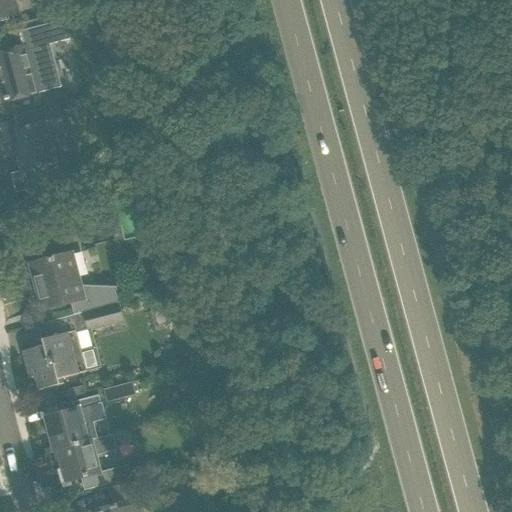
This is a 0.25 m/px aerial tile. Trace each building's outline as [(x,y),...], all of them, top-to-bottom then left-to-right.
[(0,0),(0,17),(16,14),(12,0),(0,0)] [(64,3),(45,8),(49,24),(64,20),(68,19),(64,3)] [(2,53),(0,53),(0,92),(1,98),(2,102),(3,103),(60,88),(49,45),(49,44),(69,39),(64,20),(49,24),(44,25),(29,29),(9,34),(13,49),(13,50),(2,53)] [(20,171),(10,174),(15,193),(48,184),(44,166),(55,163),(48,137),(66,132),(60,113),(58,104),(33,110),(14,116),(18,130),(21,143),(13,145),(20,171)] [(71,303),(74,314),(108,305),(118,303),(114,289),(82,287),(73,253),(62,256),(56,232),(35,238),(41,261),(28,265),(28,266),(29,266),(34,284),(36,284),(43,309),(40,310),(40,312),(71,303)] [(108,305),(74,314),(43,323),(47,338),(41,340),(42,346),(22,351),(29,378),(35,376),(38,390),(58,385),(57,379),(85,372),(75,332),(86,329),(87,332),(113,325),(108,305)] [(103,389),(106,402),(135,395),(132,382),(103,389)] [(83,387),(65,391),(67,400),(85,395),(83,387)] [(52,451),(56,450),(87,442),(83,424),(104,419),(100,403),(43,418),(52,451)] [(87,442),(56,450),(65,483),(100,474),(95,455),(116,449),(113,435),(87,442)] [(103,471),(107,484),(146,474),(142,461),(103,471)] [(188,468),(187,471),(187,475),(192,478),(196,477),(197,473),(196,469),(193,467),(188,468)] [(139,511),(140,511),(132,482),(109,488),(114,506),(90,511),(89,511),(139,511)]
